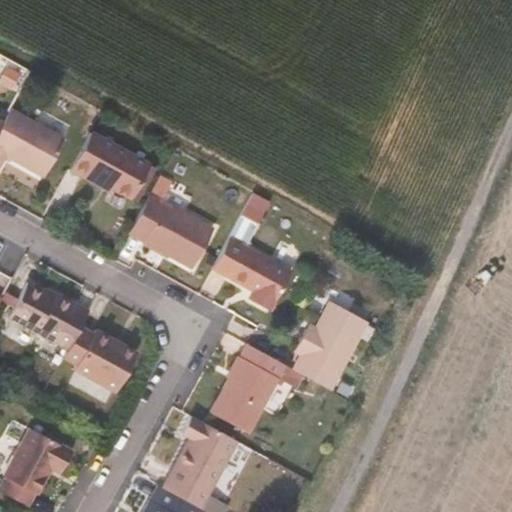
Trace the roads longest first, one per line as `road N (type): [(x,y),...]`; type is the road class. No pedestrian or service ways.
road 1 (track): [(342,511),(511,124)]
road 2 (residential): [(94,511),(177,363),(163,308),(0,219)]
